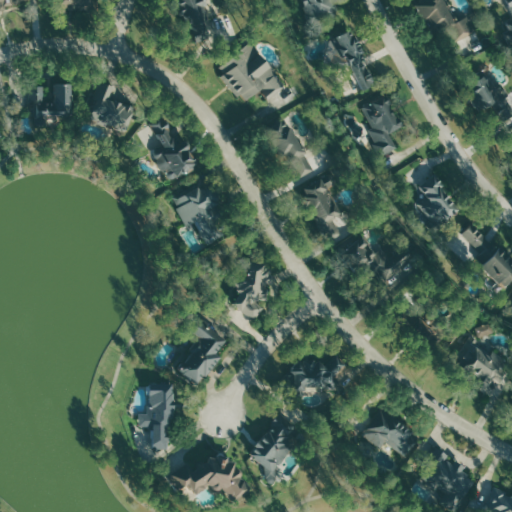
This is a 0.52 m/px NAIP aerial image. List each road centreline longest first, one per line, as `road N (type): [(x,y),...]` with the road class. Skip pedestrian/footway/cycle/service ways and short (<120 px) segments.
road 1 (residential): [(0,53),(88,44),(142,59),(183,86),(214,120),(335,317),(410,390),(511,451)]
road 2 (residential): [(373,0),(433,114),(511,214)]
road 3 (residential): [(320,299),(260,355),(223,415)]
